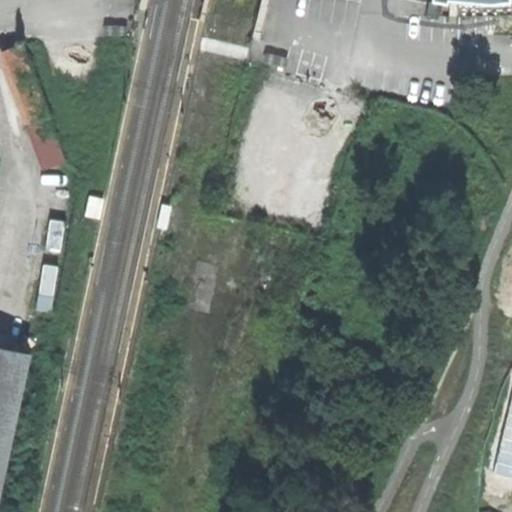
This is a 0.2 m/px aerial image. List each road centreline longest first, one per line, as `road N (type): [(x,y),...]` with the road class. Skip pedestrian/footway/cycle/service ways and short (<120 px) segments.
road 1 (unclassified): [(511,66),(443,64),(373,48)]
road 2 (unclassified): [(0,21),(85,28),(103,0)]
